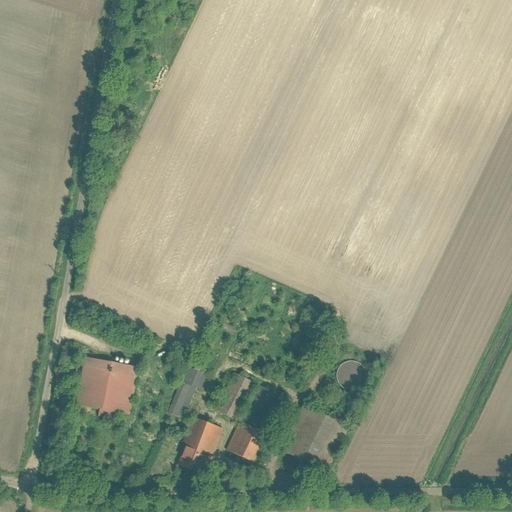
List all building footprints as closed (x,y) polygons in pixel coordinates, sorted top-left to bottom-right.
[(138,369),(86,358),(76,404),(129,415),(138,369)] [(207,376),(187,367),(167,414),(183,421),(197,389),(201,391),(207,376)] [(280,395),(233,372),(214,410),(239,422),(262,433),(280,395)] [(351,429),(304,406),(281,453),(328,476),(351,429)] [(223,430),(192,418),(182,443),(187,445),(178,467),(201,476),(207,461),(211,462),(223,430)] [(260,467),(274,439),(262,433),(239,422),(225,451),(260,467)]
